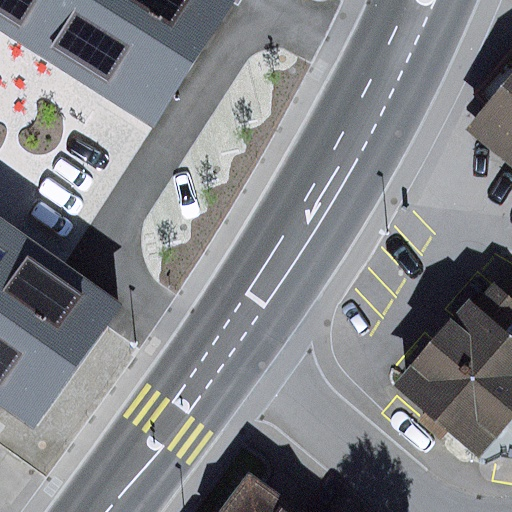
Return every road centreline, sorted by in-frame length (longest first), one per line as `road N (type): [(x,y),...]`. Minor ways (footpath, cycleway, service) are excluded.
road 1 (primary): [(421,0),(333,177),(225,345)]
road 2 (residential): [(225,345),(412,498),(445,511)]
road 3 (primary): [(225,345),(106,511)]
